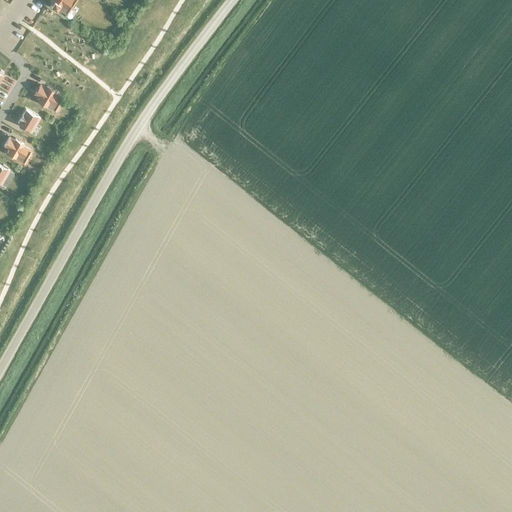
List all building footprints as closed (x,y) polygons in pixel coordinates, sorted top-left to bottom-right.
[(52,3),(50,5),(56,9),(57,6),(58,7),(61,4),(66,7),(70,0),(71,0),(74,2),(75,0),(52,0),(51,2),(52,3)] [(37,91),(35,94),(40,97),(38,100),(46,105),(48,101),(54,104),(56,100),(59,102),(62,98),(58,96),(53,93),(54,91),(46,87),(45,88),(40,85),(38,88),(36,91),(37,91)] [(40,118),(25,109),(17,123),(26,128),(24,130),(27,132),(29,130),(33,123),(36,125),(40,118)] [(9,137),(4,146),(9,149),(8,151),(7,153),(15,157),(17,154),(22,157),(25,152),(28,154),(31,150),(27,148),(22,145),(23,143),(15,138),(14,140),(9,137)] [(0,180),(3,176),(5,177),(9,170),(7,169),(7,167),(3,165),(2,166),(0,164),(0,180)]
